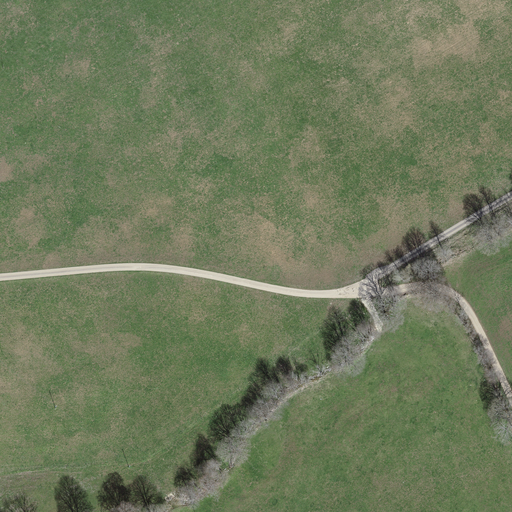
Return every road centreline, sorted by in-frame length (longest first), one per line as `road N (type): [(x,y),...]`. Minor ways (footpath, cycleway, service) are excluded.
road 1 (track): [(361,291),(291,291),(141,266),(0,279)]
road 2 (track): [(361,291),(440,284),(459,297),(511,393)]
road 3 (track): [(511,194),(361,291)]
